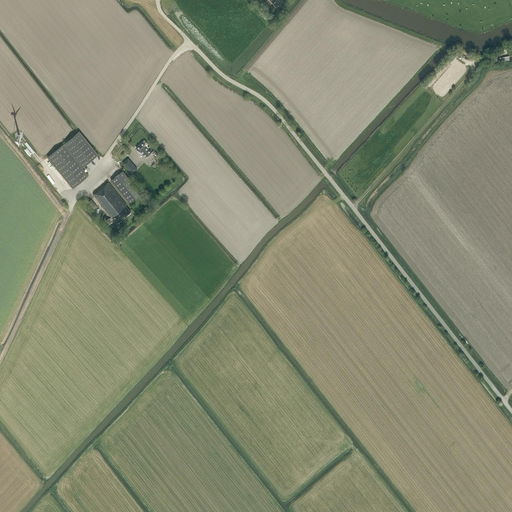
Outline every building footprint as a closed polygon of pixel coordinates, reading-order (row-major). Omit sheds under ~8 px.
[(508,56),(500,58),(499,56),(499,55),(499,52),(490,54),(491,62),(500,60),(500,61),(509,59),(508,56)] [(73,188),(88,175),(82,168),(98,155),(79,131),(48,157),(73,188)] [(142,153),(146,157),(151,152),(148,148),(149,147),(143,141),(136,148),(141,154),(142,153)] [(130,156),(123,161),(132,171),(138,166),(130,156)] [(130,203),(142,194),(123,170),(111,180),(130,203)] [(93,194),(111,217),(109,218),(106,220),(109,224),(112,222),(111,221),(114,219),(117,223),(131,212),(126,206),(127,205),(108,182),(93,194)]
